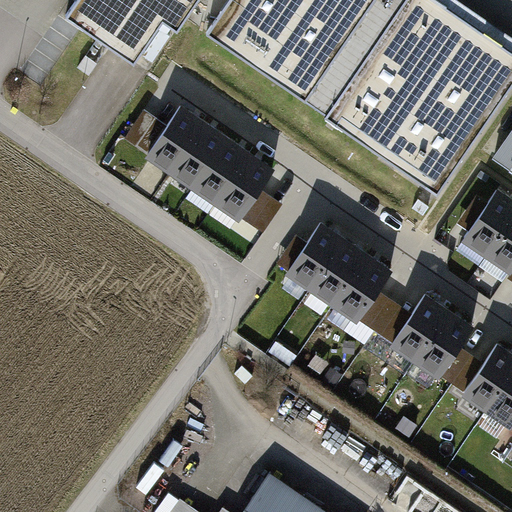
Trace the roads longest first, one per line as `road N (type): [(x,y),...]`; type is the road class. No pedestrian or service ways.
road 1 (residential): [(0,114),(240,281),(69,511)]
road 2 (unknown): [(240,281),(511,465)]
